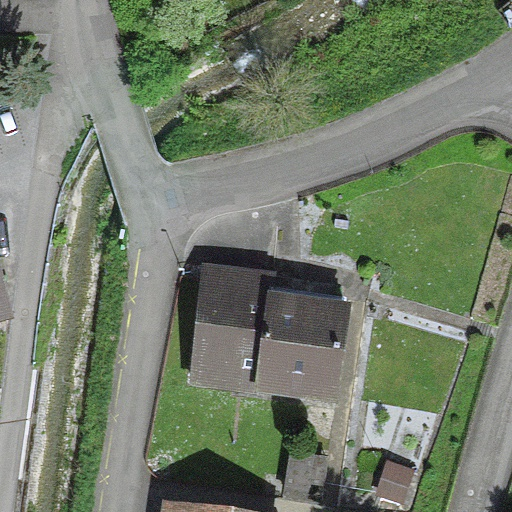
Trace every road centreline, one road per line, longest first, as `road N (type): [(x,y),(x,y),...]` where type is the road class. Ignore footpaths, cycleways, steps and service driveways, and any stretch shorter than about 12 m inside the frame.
road 1 (residential): [(149,192),(300,172),(458,101),(511,96)]
road 2 (residential): [(121,511),(155,301),(149,192)]
road 3 (residential): [(149,192),(110,91),(91,0)]
road 4 (residential): [(511,363),(473,511)]
